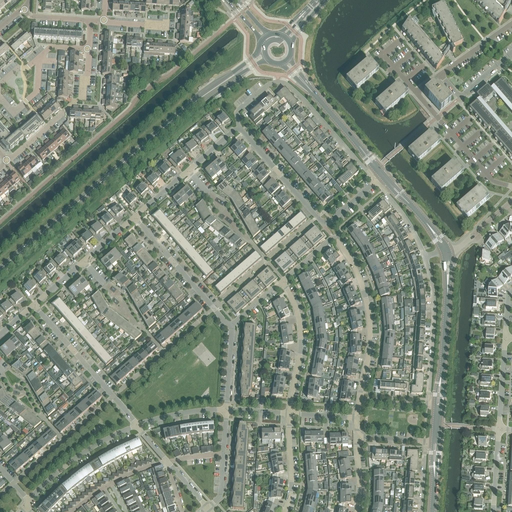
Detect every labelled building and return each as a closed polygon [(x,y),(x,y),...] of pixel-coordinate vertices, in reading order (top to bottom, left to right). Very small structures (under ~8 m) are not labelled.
[(474,0),(475,1),(476,0),(479,1),(478,3),(481,6),(481,5),(484,7),(483,8),(486,11),(487,10),(489,12),(488,14),(491,17),(492,16),(495,17),(494,19),(497,22),(497,21),(500,22),(499,24),(500,25),(507,12),(506,12),(505,13),(502,11),(502,10),(496,6),(497,5),(491,0),(474,0)] [(452,47),(450,48),(453,53),(455,52),(453,47),(462,43),(462,42),(461,40),(462,39),(459,36),(457,33),(459,33),(456,29),(455,29),(454,27),(455,26),(452,23),(451,20),(452,20),(449,16),(449,17),(447,14),(449,13),(446,10),(444,7),(446,7),(443,3),(431,9),(432,10),(433,9),(434,11),(435,11),(437,15),(436,15),(437,18),(438,17),(440,21),(439,21),(440,24),(441,24),(443,28),(442,28),(443,30),(444,30),(446,34),(445,34),(446,37),(447,37),(449,40),(448,41),(449,43),(450,43),(452,47)] [(178,17),(190,17),(193,18),(193,12),(191,12),(191,9),(182,8),(182,14),(178,14),(178,17)] [(410,18),(402,30),(405,33),(405,32),(408,34),(407,35),(409,39),(410,37),(413,39),(411,41),(414,44),(415,43),(417,45),(416,47),(419,50),(420,49),(422,51),(421,52),(424,55),(425,54),(427,56),(426,58),(429,61),(430,60),(432,62),(431,64),(434,67),(434,66),(437,67),(436,69),(436,70),(444,58),(443,59),(439,56),(440,55),(435,50),(430,45),(430,44),(425,39),(425,38),(420,34),(421,33),(415,28),(416,27),(410,22),(411,21),(409,20),(410,18)] [(34,38),(40,39),(83,41),(83,34),(64,33),(35,31),(35,28),(34,27),(34,26),(33,26),(33,27),(32,27),(32,28),(32,33),(34,33),(34,38)] [(26,32),(22,36),(27,42),(32,38),(32,37),(31,33),(28,35),(26,32)] [(22,36),(18,39),(23,45),(27,42),(22,36)] [(18,39),(14,43),(19,49),(23,45),(18,39)] [(4,43),(0,46),(0,47),(5,53),(9,49),(4,43)] [(19,49),(14,43),(9,46),(15,53),(19,49)] [(357,72),(347,81),(349,83),(351,81),(354,85),(352,87),(356,90),(379,70),(370,60),(361,69),(362,71),(358,74),(357,72)] [(511,91),(502,80),(495,87),(494,87),(511,107),(511,91)] [(398,83),(375,104),(378,107),(380,106),(383,109),(381,111),(383,113),(393,105),(391,103),(395,100),(397,102),(407,93),(398,83)] [(427,90),(426,91),(427,91),(425,93),(424,92),(424,93),(428,98),(430,97),(433,101),(431,102),(440,112),(451,102),(435,83),(434,84),(433,86),(432,86),(431,86),(432,87),(430,88),(429,89),(427,90)] [(488,85),(477,95),(484,103),(496,94),(488,85)] [(284,99),(294,110),(299,106),(297,104),(298,103),(291,95),(292,95),(290,93),(289,93),(285,88),(279,93),(284,99)] [(72,94),(59,93),(59,98),(57,98),(57,101),(63,102),(64,99),(67,99),(67,96),(71,96),(72,94)] [(279,103),(284,99),(279,93),(276,95),(277,96),(275,98),(278,101),(278,102),(279,103)] [(271,107),(278,102),(278,101),(275,98),(273,100),(270,96),(266,100),(271,107)] [(265,113),(271,107),(266,100),(261,104),(264,108),(262,110),(265,113)] [(55,101),(51,105),(57,112),(59,111),(59,110),(61,108),(55,101)] [(495,137),(511,156),(511,139),(478,101),(470,108),(489,130),(491,128),(497,135),(495,137)] [(261,117),(265,113),(262,110),(264,108),(261,104),(261,103),(258,105),(259,106),(255,110),(261,117)] [(51,105),(47,108),(53,115),(55,113),(56,114),(57,112),(51,105)] [(291,112),(297,119),(304,113),(300,109),(301,109),(299,106),(294,110),(291,112)] [(68,115),(68,120),(70,120),(70,119),(76,119),(76,107),(74,107),(74,111),(71,111),(70,115),(68,115)] [(47,108),(43,112),(50,119),(51,118),(51,117),(53,115),(47,108)] [(263,119),(261,117),(255,110),(250,114),(252,116),(250,117),(256,125),(263,119)] [(50,119),(43,112),(39,115),(45,122),(47,120),(48,121),(50,119)] [(297,119),(301,124),(304,121),(306,123),(309,120),(310,120),(310,119),(308,117),(307,118),(304,113),(297,119)] [(224,114),(215,121),(219,126),(221,124),(222,125),(224,123),(226,124),(231,122),(224,114)] [(11,137),(0,124),(0,142),(3,146),(6,149),(7,150),(8,149),(9,149),(10,150),(24,138),(27,142),(45,125),(44,124),(38,117),(6,144),(4,142),(11,137)] [(301,124),(299,125),(305,132),(307,130),(313,124),(310,120),(309,120),(307,122),(306,123),(304,121),(301,124)] [(205,125),(201,127),(204,130),(209,135),(211,133),(212,134),(214,132),(215,134),(220,131),(214,124),(213,123),(211,124),(209,127),(207,124),(205,125)] [(307,130),(312,137),(315,134),(313,132),(317,129),(317,128),(313,124),(307,130)] [(263,133),(266,137),(273,132),(270,127),(263,133)] [(63,133),(61,135),(66,141),(70,137),(65,131),(62,128),(60,130),(63,133)] [(312,137),(316,141),(323,135),(319,131),(320,130),(318,128),(317,128),(317,129),(313,132),(315,134),(312,137)] [(192,138),(194,139),(198,144),(200,143),(201,143),(203,141),(205,143),(210,140),(201,130),(192,138)] [(266,137),(270,142),(277,136),(273,132),(266,137)] [(56,133),(55,135),(63,144),(66,141),(61,135),(59,136),(56,133)] [(416,157),(414,159),(417,163),(440,143),(432,133),(422,141),(424,143),(420,146),(418,144),(409,153),(411,155),(413,154),(416,157)] [(55,139),(53,141),(59,148),(63,144),(55,135),(53,136),(55,139)] [(316,141),(320,145),(323,143),(325,145),(328,142),(329,142),(329,141),(327,139),(326,139),(323,135),(316,141)] [(270,142),(274,146),(281,140),(277,136),(270,142)] [(277,150),(284,144),(286,142),(282,138),(281,140),(274,146),(277,150)] [(49,140),(47,142),(55,151),(59,148),(53,141),(51,143),(49,140)] [(194,152),(199,149),(192,141),(183,149),(188,154),(190,152),(191,153),(193,150),(194,152)] [(48,146),(45,148),(51,154),(55,151),(47,142),(45,143),(48,146)] [(230,148),(235,153),(243,146),(239,142),(235,146),(234,145),(230,148)] [(320,145),(326,152),(332,146),(329,142),(328,142),(325,145),(323,143),(320,145)] [(277,150),(281,154),(288,148),(284,144),(277,150)] [(235,153),(240,160),(248,153),(246,151),(246,150),(243,146),(235,153)] [(285,158),(286,158),(292,153),(291,152),(294,150),(290,146),(288,148),(281,154),(284,158),(285,158)] [(332,146),(326,152),(331,159),(334,156),(332,154),(336,150),(337,150),(334,147),(333,147),(332,146)] [(41,147),(39,148),(47,158),(51,154),(45,148),(44,150),(41,147)] [(39,148),(37,150),(40,153),(38,155),(39,156),(37,158),(41,162),(42,160),(43,161),(47,158),(39,148)] [(181,149),(175,155),(182,163),(188,157),(181,149)] [(331,159),(335,163),(342,157),(338,153),(339,152),(337,150),(336,150),(332,154),(334,156),(331,159)] [(286,160),(289,164),(299,156),(295,152),(293,154),(292,153),(286,158),(286,159),(286,160)] [(240,160),(246,166),(254,159),(250,155),(248,153),(240,160)] [(182,163),(175,155),(168,161),(175,169),(182,163)] [(293,168),(300,162),(302,160),(299,156),(289,164),(293,168)] [(29,157),(28,159),(36,168),(40,164),(41,163),(41,162),(37,158),(37,157),(35,159),(34,158),(32,160),(29,157)] [(341,170),(344,167),(348,163),(346,160),(345,161),(342,157),(335,163),(341,170)] [(28,163),(26,165),(32,171),(36,168),(28,159),(26,160),(28,163)] [(219,159),(215,163),(221,171),(222,172),(226,168),(226,167),(219,159)] [(246,166),(251,172),(259,166),(257,163),(254,159),(246,166)] [(168,172),(170,170),(170,169),(172,167),(167,163),(165,160),(156,167),(159,170),(166,178),(169,174),(168,172)] [(451,178),(453,179),(462,171),(454,161),(430,181),(434,185),(436,183),(439,187),(437,189),(439,191),(449,183),(447,181),(451,178)] [(293,168),(297,172),(304,166),(300,162),(293,168)] [(215,163),(210,167),(216,175),(221,171),(215,163)] [(344,167),(348,172),(353,167),(351,164),(350,165),(348,163),(344,167)] [(22,164),(20,165),(28,175),(32,171),(26,165),(24,166),(22,164)] [(28,175),(20,165),(18,167),(20,170),(18,172),(21,174),(24,178),(28,175)] [(251,172),(257,179),(265,171),(261,167),(261,168),(259,166),(251,172)] [(301,176),(301,177),(308,171),(304,166),(297,172),(300,177),(301,176)] [(216,175),(210,167),(205,171),(212,179),(216,175)] [(348,172),(346,173),(351,179),(352,179),(354,177),(353,177),(358,173),(353,167),(348,172)] [(302,178),(305,182),(315,175),(311,170),(309,172),(308,171),(301,177),(302,178)] [(257,179),(262,185),(270,178),(268,176),(269,176),(265,171),(257,179)] [(159,180),(158,179),(160,177),(159,176),(157,173),(156,172),(147,180),(155,188),(158,183),(157,182),(159,180)] [(346,173),(341,177),(346,183),(351,179),(346,173)] [(10,174),(8,175),(16,185),(20,181),(15,175),(13,177),(10,174)] [(9,180),(7,182),(13,188),(16,185),(8,175),(6,177),(9,180)] [(305,182),(309,186),(318,179),(315,175),(305,182)] [(346,183),(341,177),(338,180),(336,182),(340,186),(342,185),(343,186),(346,183)] [(262,185),(268,191),(276,184),(272,180),(270,178),(262,185)] [(313,191),(320,185),(322,183),(318,179),(309,186),(313,191)] [(0,182),(9,191),(10,192),(14,189),(13,188),(7,182),(5,183),(2,180),(0,182)] [(0,185),(1,187),(0,187),(0,189),(5,195),(9,191),(0,182),(0,185)] [(149,187),(145,182),(136,190),(143,198),(146,193),(145,192),(148,190),(147,189),(149,187)] [(217,189),(222,193),(229,187),(224,183),(217,189)] [(268,191),(273,198),(281,191),(279,189),(280,188),(276,184),(268,191)] [(313,191),(316,195),(323,189),(320,185),(313,191)] [(187,187),(182,191),(189,199),(193,194),(187,187)] [(222,193),(227,197),(234,190),(229,187),(222,193)] [(323,189),(316,195),(320,199),(329,191),(325,187),(323,189)] [(464,215),(467,219),(490,199),(482,189),(472,197),(474,199),(470,202),(468,200),(458,209),(461,211),(462,210),(466,213),(464,215)] [(227,197),(232,200),(239,194),(234,190),(227,197)] [(182,191),(178,195),(184,203),(189,199),(182,191)] [(273,198),(279,204),(287,197),(283,193),(281,191),(273,198)] [(329,191),(320,199),(323,203),(326,201),(328,204),(334,198),(332,196),(332,195),(329,191)] [(138,197),(133,192),(125,200),(132,208),(135,203),(134,202),(136,200),(136,199),(138,197)] [(232,200),(235,206),(242,199),(239,194),(232,200)] [(184,203),(178,195),(173,199),(179,207),(184,203)] [(287,197),(279,204),(284,210),(292,204),(290,201),(291,201),(287,197)] [(235,206),(238,211),(245,205),(242,199),(235,206)] [(196,207),(199,213),(206,207),(203,201),(196,207)] [(381,213),(382,212),(388,207),(383,201),(378,206),(378,205),(376,207),(381,213)] [(112,211),(109,213),(114,218),(116,216),(117,217),(119,215),(120,216),(125,214),(118,205),(116,207),(115,205),(110,209),(112,211)] [(245,205),(238,211),(241,216),(248,210),(250,208),(249,206),(247,208),(245,205)] [(199,213),(202,218),(209,212),(206,207),(199,213)] [(376,217),(381,213),(376,207),(371,212),(376,217)] [(382,212),(386,216),(391,212),(390,210),(391,209),(388,207),(382,212)] [(152,217),(157,221),(163,215),(159,210),(155,213),(156,214),(152,217)] [(241,216),(244,222),(251,215),(248,210),(241,216)] [(104,218),(99,222),(104,227),(106,225),(106,226),(109,224),(110,225),(115,222),(108,214),(106,212),(102,216),(104,218)] [(202,218),(205,224),(212,217),(209,212),(202,218)] [(371,222),(376,217),(371,212),(368,214),(369,215),(367,217),(371,222)] [(386,222),(389,226),(396,221),(393,217),(394,216),(391,212),(386,216),(384,219),(386,222)] [(301,213),(297,216),(303,223),(307,219),(301,213)] [(157,221),(160,225),(167,219),(163,215),(157,221)] [(244,222),(247,227),(254,221),(251,215),(244,222)] [(297,216),(293,220),(298,227),(303,223),(297,216)] [(205,224),(210,227),(217,221),(212,217),(205,224)] [(160,225),(164,229),(170,223),(167,219),(160,225)] [(293,220),(289,224),(294,230),(298,227),(293,220)] [(210,227),(215,231),(222,225),(217,221),(210,227)] [(247,227),(250,232),(257,226),(254,221),(247,227)] [(392,231),(394,233),(397,231),(396,228),(399,226),(399,225),(396,221),(389,226),(392,231)] [(100,234),(105,231),(98,223),(89,231),(93,236),(96,234),(96,235),(99,233),(100,234)] [(164,229),(167,233),(174,227),(170,223),(164,229)] [(289,224),(284,227),(290,234),(294,230),(289,224)] [(215,231),(220,235),(226,229),(222,225),(215,231)] [(348,230),(351,235),(358,229),(355,225),(348,230)] [(394,233),(397,238),(404,234),(402,229),(403,229),(400,225),(399,225),(399,226),(396,228),(397,231),(394,233)] [(257,226),(250,232),(253,238),(260,232),(257,226)] [(510,235),(508,227),(505,228),(503,226),(503,227),(502,228),(501,228),(501,229),(501,230),(501,231),(499,233),(505,239),(510,235)] [(167,233),(171,237),(177,231),(174,227),(167,233)] [(304,236),(300,240),(289,249),(289,250),(285,253),(274,262),(284,274),(295,264),(299,261),(310,251),(314,247),(314,248),(325,238),(315,227),(304,236)] [(284,227),(280,231),(286,237),(290,234),(284,227)] [(354,239),(362,234),(364,232),(361,228),(358,229),(351,235),(354,239)] [(220,235),(224,239),(231,232),(226,229),(220,235)] [(171,237),(174,241),(181,235),(177,231),(171,237)] [(280,231),(276,234),(282,241),(286,237),(280,231)] [(89,241),(90,243),(95,240),(88,232),(79,240),(83,245),(85,243),(86,244),(89,241)] [(224,239),(229,242),(236,236),(231,232),(224,239)] [(493,238),(492,239),(498,246),(504,240),(498,233),(496,235),(495,235),(494,235),(493,235),(492,236),(491,237),(493,238)] [(276,234),(272,238),(278,245),(282,241),(276,234)] [(354,239),(357,244),(365,238),(362,234),(354,239)] [(397,238),(400,243),(403,241),(405,244),(409,242),(409,243),(410,242),(408,238),(407,239),(404,234),(397,238)] [(123,241),(128,247),(135,241),(132,235),(127,239),(123,241)] [(174,241),(178,245),(185,239),(181,235),(174,241)] [(229,242),(234,246),(241,240),(236,236),(229,242)] [(361,248),(361,249),(369,244),(368,243),(367,242),(369,240),(369,239),(367,237),(365,238),(357,244),(361,248)] [(272,238),(268,241),(274,248),(278,245),(272,238)] [(498,246),(492,239),(491,240),(489,238),(489,239),(488,240),(487,240),(487,241),(487,242),(487,243),(485,245),(491,251),(498,246)] [(178,245),(181,249),(188,244),(185,239),(178,245)] [(77,240),(71,246),(78,254),(84,248),(77,240)] [(241,240),(234,246),(239,250),(246,244),(241,240)] [(131,249),(128,251),(130,253),(132,251),(139,245),(135,241),(128,247),(131,249)] [(268,241),(264,245),(270,252),(274,248),(268,241)] [(400,243),(398,244),(401,252),(403,251),(411,248),(409,243),(409,242),(405,244),(403,241),(400,243)] [(181,249),(185,253),(192,248),(188,244),(181,249)] [(369,244),(361,249),(361,250),(364,255),(372,251),(375,249),(372,244),(370,245),(369,244)] [(132,251),(136,256),(143,250),(139,245),(132,251)] [(270,252),(264,245),(260,249),(266,255),(270,252)] [(78,254),(71,246),(64,252),(71,260),(78,254)] [(185,253),(189,258),(195,252),(192,248),(185,253)] [(406,256),(407,259),(410,258),(409,255),(414,253),(414,252),(411,248),(403,251),(406,256)] [(480,262),(481,263),(482,263),(483,263),(484,263),(485,262),(485,261),(490,261),(490,252),(486,248),(484,249),(485,251),(485,252),(483,252),(483,258),(482,258),(481,258),(481,259),(480,259),(480,260),(480,261),(480,262)] [(326,262),(328,261),(336,254),(332,249),(322,258),(326,262)] [(115,250),(110,254),(117,261),(121,257),(115,250)] [(136,256),(140,260),(147,254),(143,250),(136,256)] [(364,255),(366,260),(375,255),(372,251),(364,255)] [(189,258),(192,262),(199,256),(195,252),(189,258)] [(256,252),(252,256),(258,262),(262,259),(256,252)] [(407,259),(404,260),(405,263),(406,266),(409,265),(417,262),(415,257),(416,256),(415,252),(414,252),(414,253),(409,255),(410,258),(407,259)] [(68,258),(63,253),(61,255),(59,253),(53,259),(54,261),(62,269),(65,264),(64,263),(66,261),(65,260),(68,258)] [(110,254),(106,258),(112,265),(117,261),(110,254)] [(140,260),(144,265),(151,259),(147,254),(140,260)] [(336,254),(328,261),(332,265),(340,258),(336,254)] [(366,260),(369,265),(377,260),(375,255),(366,260)] [(192,262),(196,266),(202,260),(199,256),(192,262)] [(252,256),(248,259),(253,266),(258,262),(252,256)] [(112,265),(106,258),(101,262),(107,270),(112,265)] [(144,265),(148,269),(155,263),(151,259),(144,265)] [(248,259),(244,263),(249,269),(253,266),(248,259)] [(56,270),(55,269),(56,269),(57,267),(53,262),(51,260),(47,264),(47,265),(48,266),(46,269),(44,270),(51,278),(55,273),(54,272),(56,270)] [(196,266),(199,270),(206,264),(202,260),(196,266)] [(369,265),(371,269),(380,265),(377,260),(369,265)] [(409,265),(410,270),(414,269),(415,272),(420,271),(421,271),(420,267),(419,267),(417,262),(409,265)] [(148,269),(152,274),(159,268),(155,263),(148,269)] [(244,263),(239,266),(245,273),(249,269),(244,263)] [(199,270),(203,274),(209,268),(206,264),(199,270)] [(374,274),(374,275),(382,272),(382,270),(385,269),(382,264),(380,265),(371,269),(374,274)] [(334,270),(337,275),(346,270),(342,265),(334,270)] [(239,266),(235,270),(241,277),(245,273),(239,266)] [(152,274),(156,278),(163,272),(159,268),(152,274)] [(209,268),(203,274),(206,278),(213,272),(209,268)] [(257,278),(253,281),(242,291),(238,294),(227,304),(236,315),(248,305),(247,305),(251,302),(263,292),(262,292),(266,289),(277,279),(268,268),(257,278)] [(410,270),(412,279),(421,277),(420,271),(415,272),(414,269),(410,270)] [(235,270),(231,273),(237,280),(241,277),(235,270)] [(337,275),(340,280),(349,275),(346,270),(337,275)] [(46,279),(45,278),(47,276),(43,271),(34,279),(41,287),(45,282),(43,281),(46,279)] [(156,278),(160,283),(167,277),(163,272),(156,278)] [(374,276),(376,281),(385,279),(383,273),(382,272),(374,275),(374,276)] [(510,279),(505,272),(498,278),(504,285),(506,283),(507,283),(507,284),(508,284),(509,283),(511,282),(509,280),(510,279)] [(118,284),(125,278),(128,275),(126,273),(123,276),(120,274),(113,280),(118,284)] [(231,273),(227,277),(233,284),(237,280),(231,273)] [(299,278),(301,283),(311,278),(309,273),(299,278)] [(341,284),(343,289),(348,286),(347,283),(352,280),(349,275),(340,280),(342,283),(341,284)] [(160,283),(164,287),(171,281),(167,277),(160,283)] [(227,277),(223,280),(229,287),(233,284),(227,277)] [(414,284),(414,287),(418,287),(418,283),(422,282),(421,277),(412,279),(414,284)] [(83,278),(78,282),(84,289),(89,285),(83,278)] [(118,284),(123,288),(130,281),(125,278),(118,284)] [(303,288),(312,284),(313,283),(311,278),(301,283),(303,288)] [(377,287),(386,284),(389,283),(387,278),(385,279),(376,281),(377,287)] [(487,285),(498,290),(503,286),(497,279),(495,281),(494,280),(493,280),(492,280),(492,281),(490,280),(487,285)] [(35,287),(37,285),(33,280),(24,287),(31,296),(34,291),(33,290),(36,288),(35,287)] [(223,280),(219,284),(225,291),(229,287),(223,280)] [(127,291),(134,285),(137,283),(135,281),(132,284),(130,281),(123,288),(127,291)] [(164,287),(168,292),(175,286),(171,281),(164,287)] [(78,282),(73,286),(80,293),(84,289),(78,282)] [(418,287),(414,287),(415,293),(424,292),(425,292),(425,288),(423,288),(423,287),(424,286),(424,282),(422,282),(418,283),(418,287)] [(225,291),(219,284),(215,288),(221,294),(225,291)] [(303,288),(306,293),(314,289),(312,284),(303,288)] [(127,291),(130,297),(137,291),(134,285),(127,291)] [(498,290),(487,285),(485,290),(487,291),(487,292),(487,293),(488,294),(489,294),(488,297),(497,297),(498,290)] [(80,293),(73,286),(69,290),(75,297),(80,293)] [(168,292),(172,297),(179,291),(175,286),(168,292)] [(343,291),(346,297),(355,293),(353,287),(349,289),(348,286),(343,289),(343,291)] [(314,289),(306,293),(308,298),(316,294),(318,293),(318,291),(316,288),(314,289)] [(130,297),(133,302),(140,296),(137,291),(130,297)] [(179,291),(172,297),(178,304),(184,298),(182,296),(183,295),(179,291)] [(92,298),(95,304),(102,298),(99,292),(92,298)] [(424,292),(415,293),(416,299),(420,298),(420,302),(425,302),(426,302),(426,297),(425,297),(424,296),(426,296),(425,292),(424,292)] [(20,304),(25,301),(18,293),(9,301),(13,306),(15,304),(16,305),(18,302),(20,304)] [(346,297),(348,302),(357,298),(355,293),(346,297)] [(308,298),(310,303),(319,299),(316,294),(308,298)] [(133,302),(136,307),(144,301),(140,296),(133,302)] [(52,305),(56,309),(63,303),(58,298),(55,301),(55,302),(52,305)] [(95,304),(98,309),(105,303),(102,298),(95,304)] [(313,308),(322,306),(321,304),(323,304),(325,303),(324,301),(322,301),(321,298),(319,299),(310,303),(313,308)] [(357,298),(348,302),(350,308),(360,304),(357,298)] [(416,299),(416,308),(425,307),(425,302),(420,302),(420,298),(416,299)] [(481,298),(480,302),(484,302),(487,302),(487,305),(486,305),(485,305),(484,306),(484,307),(483,308),(484,309),(485,310),(486,310),(486,311),(493,311),(494,308),(497,309),(497,303),(498,303),(498,299),(488,299),(481,298)] [(273,304),(276,309),(285,305),(282,299),(273,304)] [(136,307),(140,313),(147,306),(144,301),(136,307)] [(5,312),(6,313),(8,311),(9,313),(15,310),(7,302),(0,308),(0,311),(3,314),(5,312)] [(56,309),(60,313),(66,307),(63,303),(56,309)] [(98,309),(101,314),(108,308),(105,303),(98,309)] [(196,303),(192,307),(198,314),(203,310),(196,303)] [(276,309),(278,315),(288,310),(285,305),(276,309)] [(147,306),(140,313),(143,318),(150,312),(147,306)] [(313,309),(314,315),(323,314),(322,308),(322,306),(313,308),(313,309)] [(60,313),(63,317),(70,311),(66,307),(60,313)] [(192,307),(187,311),(193,318),(198,314),(192,307)] [(416,313),(416,316),(420,317),(420,313),(425,313),(425,307),(416,308),(416,313)] [(101,314),(106,318),(113,312),(108,308),(101,314)] [(288,310),(278,315),(281,320),(290,316),(288,310)] [(63,317),(67,321),(74,315),(70,311),(63,317)] [(187,311),(182,315),(189,322),(193,318),(187,311)] [(106,318),(110,322),(117,316),(113,312),(106,318)] [(143,318),(146,323),(153,317),(150,312),(143,318)] [(416,316),(416,322),(425,323),(425,317),(426,317),(426,313),(425,313),(420,313),(420,317),(416,316)] [(481,313),(481,317),(485,317),(485,320),(483,320),(482,325),(496,326),(496,323),(496,320),(496,318),(497,318),(497,314),(481,313)] [(67,321),(70,325),(77,319),(74,315),(67,321)] [(182,315),(178,319),(184,326),(189,322),(182,315)] [(110,322),(115,326),(122,320),(117,316),(110,322)] [(153,317),(146,323),(149,329),(156,323),(153,317)] [(70,325),(74,329),(81,323),(77,319),(70,325)] [(178,319),(173,323),(180,330),(184,326),(178,319)] [(115,326),(120,329),(127,323),(122,320),(115,326)] [(416,322),(416,328),(419,328),(419,331),(424,331),(424,332),(425,332),(426,328),(424,328),(425,323),(416,322)] [(23,329),(28,334),(35,328),(31,323),(27,327),(26,326),(23,329)] [(74,329),(77,333),(84,327),(81,323),(74,329)] [(120,329),(125,333),(132,327),(127,323),(120,329)] [(173,323),(169,327),(175,334),(180,330),(173,323)] [(362,323),(352,325),(353,331),(363,329),(362,323)] [(241,398),(248,399),(249,395),(250,392),(251,392),(256,326),(245,325),(244,330),(244,338),(243,344),(243,343),(243,352),(242,357),(242,365),(241,370),(242,378),(240,383),(241,398)] [(77,333),(81,337),(88,331),(84,327),(77,333)] [(125,333),(130,337),(137,331),(132,327),(125,333)] [(169,327),(164,331),(171,338),(175,334),(169,327)] [(28,334),(32,339),(39,333),(35,328),(28,334)] [(416,328),(415,337),(424,337),(424,332),(424,331),(419,331),(419,328),(416,328)] [(486,339),(495,340),(495,337),(496,336),(497,336),(497,335),(497,334),(496,333),(495,332),(495,329),(487,329),(486,339)] [(81,337),(85,341),(91,336),(88,331),(81,337)] [(137,331),(130,337),(135,341),(142,335),(137,331)] [(164,331),(160,335),(166,342),(171,338),(164,331)] [(32,339),(36,343),(43,337),(39,333),(32,339)] [(155,334),(152,336),(155,339),(161,346),(166,342),(160,335),(158,337),(155,334)] [(318,342),(317,343),(327,343),(327,341),(329,342),(329,335),(326,335),(317,337),(318,342)] [(85,341),(88,346),(95,340),(91,336),(85,341)] [(36,343),(40,348),(47,342),(43,337),(36,343)] [(415,337),(414,345),(418,346),(419,343),(423,343),(424,337),(415,337)] [(14,338),(10,342),(16,349),(21,345),(14,338)] [(88,346),(92,350),(98,344),(95,340),(88,346)] [(10,342),(5,346),(11,353),(16,349),(10,342)] [(40,348),(43,352),(50,346),(47,342),(40,348)] [(151,342),(147,346),(153,354),(158,349),(151,342)] [(317,349),(325,351),(328,351),(329,346),(326,345),(327,343),(317,343),(316,349),(317,349)] [(414,345),(414,351),(423,352),(423,346),(424,346),(425,343),(423,343),(419,343),(418,346),(414,345)] [(92,350),(95,354),(102,348),(98,344),(92,350)] [(494,347),(494,344),(486,344),(485,354),(493,355),(494,352),(495,351),(496,350),(496,349),(495,348),(494,347)] [(11,353),(5,346),(0,350),(7,357),(11,353)] [(43,352),(47,357),(54,351),(50,346),(43,352)] [(147,346),(142,350),(148,358),(153,354),(147,346)] [(95,354),(99,358),(105,352),(102,348),(95,354)] [(361,348),(351,348),(349,348),(349,354),(348,354),(348,356),(355,357),(354,354),(361,354),(361,348)] [(142,350),(137,354),(144,361),(148,358),(142,350)] [(47,357),(51,362),(58,356),(54,351),(47,357)] [(414,351),(414,357),(417,357),(417,360),(422,360),(422,361),(423,361),(424,357),(422,357),(423,352),(414,351)] [(99,358),(102,362),(109,356),(105,352),(99,358)] [(137,354),(133,358),(139,365),(144,361),(137,354)] [(58,356),(51,362),(55,366),(62,360),(61,358),(62,357),(60,355),(58,356)] [(109,356),(102,362),(106,366),(113,360),(109,356)] [(355,357),(348,356),(348,359),(347,365),(357,366),(358,361),(354,360),(355,357)] [(414,357),(413,365),(422,366),(422,361),(422,360),(417,360),(417,357),(414,357)] [(133,358),(128,362),(135,369),(139,365),(133,358)] [(479,368),(480,369),(481,370),(482,370),(489,371),(489,368),(493,368),(493,363),(494,363),(494,359),(483,358),(483,359),(482,360),(483,362),(483,365),(482,365),(481,365),(480,366),(479,367),(479,368)] [(55,366),(59,371),(66,365),(62,360),(55,366)] [(12,368),(17,371),(24,365),(19,361),(12,368)] [(128,362),(124,366),(130,373),(135,369),(128,362)] [(59,371),(63,375),(70,369),(69,367),(70,366),(68,364),(67,365),(66,365),(59,371)] [(17,371),(22,375),(29,369),(24,365),(17,371)] [(412,374),(416,375),(416,371),(421,371),(422,366),(413,365),(412,374)] [(124,366),(119,370),(126,377),(130,373),(124,366)] [(22,375),(27,379),(34,373),(29,369),(22,375)] [(67,380),(74,374),(75,373),(73,370),(72,370),(72,371),(70,369),(63,375),(67,380)] [(119,370),(115,374),(121,381),(126,377),(119,370)] [(356,372),(347,371),(344,371),(343,379),(347,380),(347,377),(356,378),(356,372)] [(413,374),(412,380),(416,380),(415,387),(423,387),(424,385),(423,385),(424,374),(422,374),(423,371),(421,371),(416,371),(416,375),(413,374)] [(27,379),(30,384),(37,378),(34,373),(27,379)] [(67,380),(71,384),(78,378),(74,374),(67,380)] [(121,381),(115,374),(110,378),(116,385),(121,381)] [(478,382),(478,383),(478,384),(479,385),(480,385),(480,386),(488,387),(491,387),(491,384),(492,378),(493,378),(493,375),(482,374),(481,376),(482,378),(482,381),(481,381),(480,381),(479,382),(478,382)] [(30,384),(33,390),(40,383),(37,378),(30,384)] [(78,378),(71,384),(75,389),(82,383),(78,378)] [(377,380),(377,387),(380,387),(380,389),(386,390),(386,385),(386,381),(386,378),(384,378),(382,378),(382,380),(380,380),(380,381),(377,380)] [(394,391),(395,390),(394,390),(395,385),(392,385),(392,381),(386,381),(386,390),(391,390),(391,391),(394,391)] [(394,390),(395,390),(400,391),(401,382),(392,381),(392,385),(395,385),(394,390)] [(405,392),(409,392),(409,386),(410,382),(401,382),(400,391),(405,391),(405,392)] [(33,390),(36,395),(43,389),(40,383),(33,390)] [(409,386),(409,392),(411,393),(411,394),(422,395),(423,388),(423,387),(415,387),(409,386)] [(36,395),(39,400),(46,394),(43,389),(36,395)] [(283,391),(274,389),(273,395),(271,395),(271,399),(276,399),(276,396),(283,397),(283,391)] [(478,398),(477,398),(477,399),(477,400),(478,401),(479,402),(487,403),(487,400),(490,400),(491,394),(492,394),(492,391),(481,390),(481,391),(480,390),(477,390),(475,391),(477,393),(481,394),(481,397),(480,397),(479,397),(478,398)] [(95,391),(91,395),(97,402),(102,398),(95,391)] [(308,392),(307,398),(313,399),(313,402),(316,402),(319,402),(319,400),(320,400),(320,397),(318,397),(318,393),(316,393),(308,392)] [(39,400),(42,405),(49,399),(46,394),(39,400)] [(351,396),(341,394),(340,400),(339,400),(339,403),(344,404),(344,401),(350,402),(351,396)] [(91,395),(86,399),(93,406),(97,402),(91,395)] [(0,402),(5,406),(12,400),(7,396),(0,402)] [(42,405),(45,411),(52,405),(49,399),(42,405)] [(86,399),(82,403),(88,410),(93,406),(86,399)] [(5,406),(10,410),(17,403),(12,400),(5,406)] [(10,410),(15,413),(22,407),(17,403),(10,410)] [(52,405),(45,411),(48,416),(57,409),(54,403),(52,405)] [(82,403),(77,407),(84,414),(88,410),(82,403)] [(490,407),(477,406),(477,409),(477,410),(478,410),(478,411),(481,411),(481,417),(489,417),(489,414),(490,414),(491,413),(492,412),(491,411),(491,410),(490,410),(490,407)] [(15,413),(19,417),(26,411),(22,407),(15,413)] [(77,407),(73,411),(79,418),(84,414),(77,407)] [(19,417),(24,421),(31,415),(26,411),(19,417)] [(73,411),(68,415),(74,422),(79,418),(73,411)] [(24,421),(29,425),(36,418),(31,415),(24,421)] [(68,415),(64,419),(70,426),(74,422),(68,415)] [(36,418),(29,425),(34,428),(41,422),(36,418)] [(64,419),(59,423),(65,430),(70,426),(64,419)] [(65,430),(59,423),(55,426),(54,426),(61,434),(65,430)] [(232,504),(233,509),(243,510),(249,431),(247,430),(247,424),(240,423),(236,438),(237,438),(237,443),(235,451),(236,451),(236,456),(234,464),(235,464),(235,469),(233,477),(234,477),(234,483),(233,491),(233,496),(232,504)] [(171,439),(169,429),(165,430),(163,431),(165,440),(171,439)] [(50,430),(46,434),(52,441),(57,437),(50,430)] [(46,434),(41,438),(48,445),(52,441),(46,434)] [(342,435),(342,445),(348,445),(348,446),(352,446),(352,441),(348,441),(348,435),(342,435)] [(477,439),(479,439),(479,447),(487,447),(487,444),(488,444),(489,443),(489,442),(489,441),(489,440),(488,440),(488,437),(477,436),(477,439)] [(41,438),(37,442),(43,449),(48,445),(41,438)] [(135,441),(133,441),(137,451),(142,448),(138,439),(134,440),(135,441)] [(8,440),(0,446),(0,447),(3,451),(4,451),(6,453),(13,447),(8,440)] [(130,443),(128,444),(132,453),(137,451),(133,441),(129,442),(130,443)] [(37,442),(32,446),(39,453),(43,449),(37,442)] [(123,446),(127,455),(128,457),(132,455),(131,453),(132,453),(128,444),(127,443),(124,445),(123,446)] [(32,446),(28,450),(34,457),(39,453),(32,446)] [(119,448),(118,449),(122,457),(127,455),(123,446),(122,446),(119,447),(119,448)] [(114,450),(113,451),(117,460),(122,457),(118,449),(117,448),(114,450)] [(28,450),(23,454),(29,461),(34,457),(28,450)] [(474,454),(475,453),(477,454),(477,457),(476,457),(475,458),(474,458),(473,459),(473,460),(473,461),(474,461),(474,462),(475,462),(475,463),(483,463),(483,461),(486,461),(487,455),(488,455),(488,452),(477,451),(476,452),(475,451),(470,450),(470,454),(474,454)] [(109,453),(108,454),(113,462),(117,460),(113,451),(112,451),(109,452),(109,453)] [(372,460),(381,460),(381,452),(375,451),(375,453),(372,453),(372,460)] [(381,460),(387,461),(387,457),(390,457),(390,452),(390,451),(387,451),(387,452),(381,452),(381,460)] [(404,458),(410,459),(419,459),(419,458),(418,458),(419,452),(407,451),(407,452),(405,452),(404,458)] [(387,461),(395,461),(396,453),(390,452),(390,457),(387,457),(387,461)] [(404,462),(404,458),(405,452),(401,452),(401,453),(396,453),(395,461),(404,462)] [(105,456),(103,457),(108,465),(113,462),(108,454),(107,453),(104,455),(105,456)] [(23,454),(19,458),(25,465),(29,461),(23,454)] [(100,458),(98,459),(103,468),(108,465),(103,457),(102,456),(99,458),(100,458)] [(19,458),(14,462),(20,469),(25,465),(19,458)] [(95,461),(93,462),(99,471),(103,468),(98,459),(95,461)] [(337,469),(340,468),(350,466),(349,460),(342,461),(342,459),(335,460),(337,469)] [(410,459),(410,471),(410,474),(414,474),(414,475),(416,475),(416,472),(417,472),(418,461),(419,459),(410,459)] [(20,469),(14,462),(10,466),(9,465),(9,466),(16,473),(20,469)] [(90,464),(89,466),(94,474),(99,471),(93,462),(90,464)] [(86,468),(84,469),(90,477),(94,474),(89,466),(88,465),(85,467),(86,468)] [(150,470),(152,476),(164,473),(163,470),(164,469),(163,466),(150,470)] [(473,478),(474,478),(474,479),(482,479),(482,477),(485,477),(485,471),(486,471),(487,468),(476,467),(474,469),(476,470),(476,473),(474,473),(473,474),(472,475),(472,476),(472,477),(472,478),(473,478)] [(81,471),(79,472),(85,480),(90,477),(84,469),(84,468),(81,470),(81,471)] [(406,470),(405,479),(414,480),(414,475),(414,474),(410,474),(410,471),(406,470)] [(77,474),(75,475),(81,483),(85,480),(79,472),(79,471),(76,474),(77,474)] [(152,476),(154,483),(166,479),(165,476),(166,476),(165,472),(164,473),(152,476)] [(72,478),(70,479),(77,486),(81,483),(75,475),(72,477),(72,478)] [(68,481),(66,482),(73,490),(77,486),(70,479),(70,478),(67,481),(68,481)] [(120,487),(121,490),(132,485),(128,478),(117,485),(119,488),(120,487)] [(154,483),(156,489),(168,486),(167,483),(168,483),(167,479),(166,479),(154,483)] [(405,479),(405,488),(409,488),(409,485),(414,486),(414,485),(414,480),(405,479)] [(466,481),(466,485),(472,486),(473,485),(475,486),(474,489),(473,489),(472,490),(471,490),(471,491),(471,492),(471,493),(471,494),(472,494),(473,494),(473,495),(481,495),(481,493),(484,493),(484,487),(485,487),(486,484),(475,483),(475,482),(466,481)] [(63,485),(62,486),(68,494),(73,490),(66,482),(63,484),(63,485)] [(121,490),(120,491),(122,494),(123,494),(124,496),(135,491),(136,490),(134,487),(133,488),(132,485),(121,490)] [(156,489),(159,496),(170,492),(169,490),(170,489),(169,485),(168,486),(156,489)] [(402,489),(404,490),(404,494),(413,494),(413,489),(415,489),(415,485),(414,485),(414,486),(409,485),(409,488),(405,488),(402,488),(402,489)] [(59,488),(58,490),(64,497),(68,494),(62,486),(61,486),(59,488)] [(55,492),(54,494),(60,501),(64,497),(58,490),(57,489),(55,492)] [(308,490),(307,496),(316,498),(317,491),(308,490)] [(126,500),(127,502),(138,497),(135,491),(124,496),(123,497),(125,500),(126,500)] [(159,496),(161,502),(172,499),(171,496),(172,496),(171,492),(170,492),(159,496)] [(50,497),(49,497),(57,504),(60,501),(54,494),(53,493),(51,496),(50,497)] [(92,500),(96,506),(105,499),(104,497),(105,496),(103,493),(92,500)] [(404,494),(404,500),(408,500),(408,503),(412,503),(414,503),(414,500),(413,500),(413,494),(404,494)] [(46,501),(45,501),(53,508),(57,504),(49,497),(47,500),(46,501)] [(129,506),(131,508),(141,503),(138,497),(127,502),(126,503),(128,506),(129,506)] [(96,506),(100,511),(109,505),(108,502),(109,502),(106,498),(105,499),(96,506)] [(161,502),(163,509),(174,506),(173,503),(174,502),(173,499),(172,499),(161,502)] [(485,504),(484,503),(483,503),(483,500),(475,499),(474,509),(483,510),(483,507),(484,507),(485,506),(485,505),(485,504)] [(402,500),(402,508),(403,508),(412,509),(412,503),(408,503),(408,500),(404,500),(402,500)] [(43,504),(42,506),(48,511),(49,511),(53,508),(45,501),(43,504)] [(132,511),(138,511),(144,509),(141,503),(131,508),(129,509),(130,511),(132,511)] [(268,503),(265,509),(273,511),(275,511),(277,507),(268,503)]
